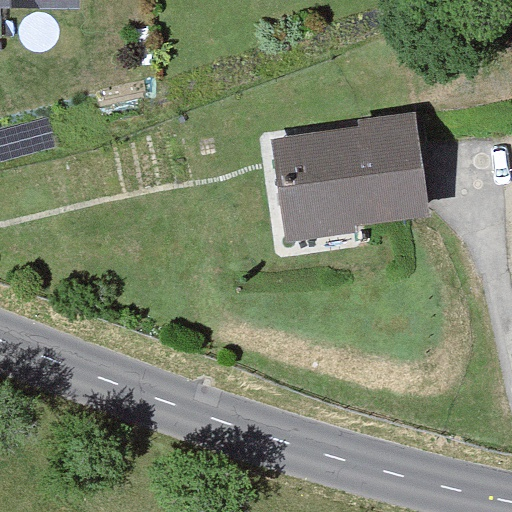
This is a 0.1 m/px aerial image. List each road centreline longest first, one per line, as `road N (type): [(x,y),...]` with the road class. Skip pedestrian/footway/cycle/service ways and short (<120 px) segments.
road 1 (tertiary): [(511,500),(306,450),(0,338)]
road 2 (residential): [(484,209),(511,327)]
